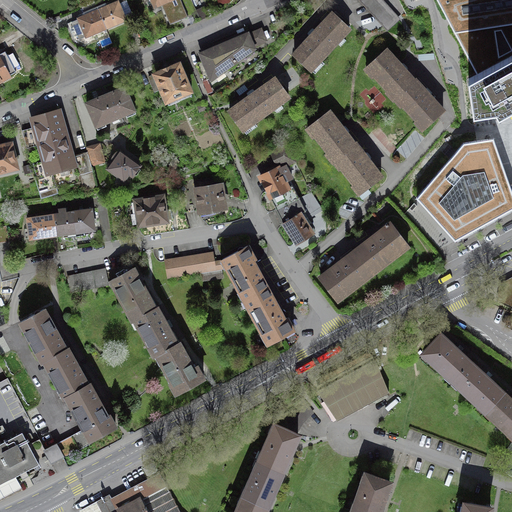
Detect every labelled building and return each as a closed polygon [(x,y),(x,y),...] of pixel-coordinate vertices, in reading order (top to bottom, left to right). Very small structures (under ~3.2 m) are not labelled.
[(151,0),(155,7),(162,4),(170,24),(169,24),(170,24),(181,20),(180,17),(183,16),(186,15),(187,17),(188,17),(180,0),(151,0)] [(380,0),(360,0),(387,30),(399,20),(380,0)] [(511,0),(436,0),(476,74),(469,78),(473,112),(496,109),(498,114),(511,106),(511,0)] [(108,6),(98,10),(106,28),(125,20),(118,2),(108,6)] [(89,13),(89,14),(67,24),(75,41),(106,28),(98,10),(97,7),(88,11),(89,13)] [(311,37),(294,55),(310,70),(349,28),(333,13),(316,31),(315,31),(313,33),(310,36),(311,37)] [(411,16),(405,18),(414,43),(420,40),(411,16)] [(224,44),(201,54),(205,63),(197,66),(203,82),(211,78),(212,78),(253,48),(252,47),(265,41),(260,29),(248,35),(247,35),(224,44)] [(390,103),(413,82),(387,53),(363,75),(390,103)] [(0,81),(10,76),(0,58),(0,81)] [(163,71),(149,78),(155,92),(161,89),(167,101),(190,91),(179,64),(170,68),(170,67),(167,69),(163,70),(163,71)] [(275,78),(256,93),(255,92),(252,94),(249,96),(249,97),(229,112),(242,130),(289,96),(275,78)] [(438,108),(413,82),(390,103),(414,130),(438,108)] [(105,95),(86,103),(96,126),(104,123),(105,123),(126,114),(134,110),(124,87),(105,95)] [(41,199),(58,193),(57,188),(82,181),(85,190),(97,186),(91,165),(87,152),(75,155),(77,164),(76,165),(66,129),(60,110),(35,117),(38,126),(33,127),(22,130),(27,148),(38,145),(43,161),(33,164),(36,176),(34,177),(41,199)] [(307,130),(334,162),(356,144),(330,112),(307,130)] [(463,143),(416,198),(455,241),(511,209),(511,190),(494,138),(463,143)] [(285,140),(270,153),(277,168),(278,170),(286,166),(295,161),(285,140)] [(1,146),(0,145),(0,171),(17,168),(11,143),(1,146)] [(100,143),(86,147),(87,152),(91,165),(105,162),(100,143)] [(384,179),(356,144),(334,162),(362,197),(384,179)] [(437,147),(429,153),(434,160),(442,154),(437,147)] [(113,161),(108,168),(121,178),(132,175),(134,175),(135,174),(136,173),(137,173),(137,172),(138,170),(139,169),(139,168),(139,167),(139,165),(118,150),(117,151),(116,152),(115,153),(114,154),(113,155),(112,157),(112,160),(113,161)] [(277,168),(260,177),(276,209),(301,197),(286,166),(278,170),(277,168)] [(219,189),(192,193),(196,217),(223,213),(219,189)] [(301,197),(276,209),(284,224),(296,243),(313,231),(305,218),(321,208),(312,192),(301,197)] [(163,196),(126,203),(131,228),(141,226),(141,225),(167,221),(167,218),(172,219),(170,209),(165,209),(163,196)] [(54,214),(57,235),(75,232),(73,211),(67,212),(65,208),(59,209),(60,213),(54,214)] [(73,211),(75,232),(94,230),(91,209),(73,211)] [(57,235),(54,214),(27,218),(28,229),(31,228),(32,238),(57,235)] [(388,224),(355,249),(376,275),(409,250),(388,224)] [(6,226),(0,227),(0,242),(9,240),(6,226)] [(225,262),(245,303),(275,287),(255,247),(225,262)] [(338,306),(376,275),(355,249),(317,280),(338,306)] [(212,256),(165,264),(168,280),(215,272),(212,256)] [(104,285),(101,268),(68,274),(71,291),(104,285)] [(132,320),(157,306),(155,307),(147,292),(149,292),(145,285),(143,286),(133,268),(111,280),(112,280),(117,288),(116,289),(128,311),(129,311),(134,319),(132,320)] [(511,280),(502,285),(500,300),(511,304),(511,280)] [(297,330),(275,287),(245,303),(266,346),(297,330)] [(43,361),(72,345),(50,306),(22,321),(43,361)] [(154,355),(179,342),(179,341),(177,342),(169,328),(170,327),(167,321),(165,321),(157,306),(132,320),(133,321),(136,319),(141,327),(140,328),(150,346),(151,346),(155,354),(154,355)] [(448,378),(469,355),(441,330),(420,353),(448,378)] [(179,342),(154,355),(155,355),(158,354),(163,363),(162,363),(172,381),(170,382),(176,393),(203,378),(196,365),(193,367),(191,364),(193,363),(189,356),(188,357),(179,342)] [(63,396),(91,381),(72,345),(43,361),(63,396)] [(483,409),(503,386),(469,355),(448,378),(483,409)] [(330,384),(319,390),(337,422),(346,417),(390,392),(373,360),(330,384)] [(91,381),(63,396),(81,430),(88,443),(117,427),(91,381)] [(511,394),(503,386),(483,409),(511,435),(511,394)] [(312,410),(303,398),(296,404),(288,413),(281,424),(296,431),(300,424),(306,417),(312,410)] [(281,424),(274,421),(257,458),(287,471),(304,434),(296,431),(281,424)] [(88,443),(81,430),(56,444),(62,455),(64,458),(89,445),(88,443)] [(0,502),(21,491),(15,481),(20,478),(21,481),(24,480),(26,478),(24,476),(47,463),(33,438),(2,455),(0,451),(0,502)] [(56,444),(46,450),(52,461),(62,455),(56,444)] [(511,444),(499,461),(511,471),(511,444)] [(287,471),(257,458),(240,495),(271,509),(287,471)] [(181,511),(159,472),(112,497),(110,494),(79,510),(80,511),(181,511)] [(355,503),(380,511),(385,511),(395,483),(366,472),(355,503)] [(269,511),(271,509),(240,495),(232,511),(269,511)] [(462,511),(490,511),(491,506),(465,502),(462,511)] [(380,511),(355,503),(351,511),(380,511)]
